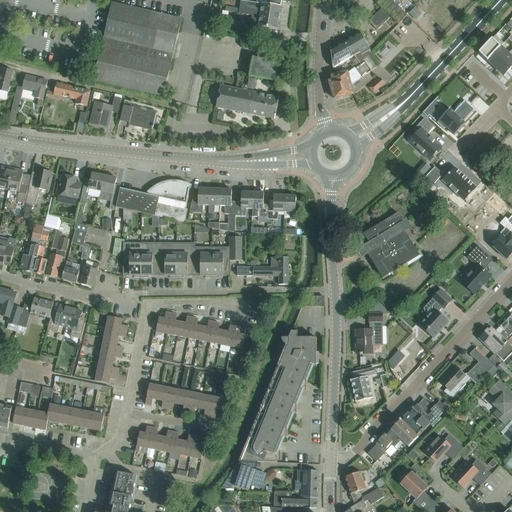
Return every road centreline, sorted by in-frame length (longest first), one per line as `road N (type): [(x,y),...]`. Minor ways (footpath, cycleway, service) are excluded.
road 1 (residential): [(0,274),(93,297),(335,289)]
road 2 (residential): [(330,463),(362,445),(511,281)]
road 3 (residential): [(161,156),(175,109),(0,62)]
road 4 (residential): [(126,412),(151,305),(250,309)]
road 5 (tertiary): [(330,463),(335,289)]
road 6 (tertiary): [(161,156),(0,136)]
road 7 (tertiary): [(501,0),(393,110)]
road 8 (tertiary): [(325,132),(324,0)]
